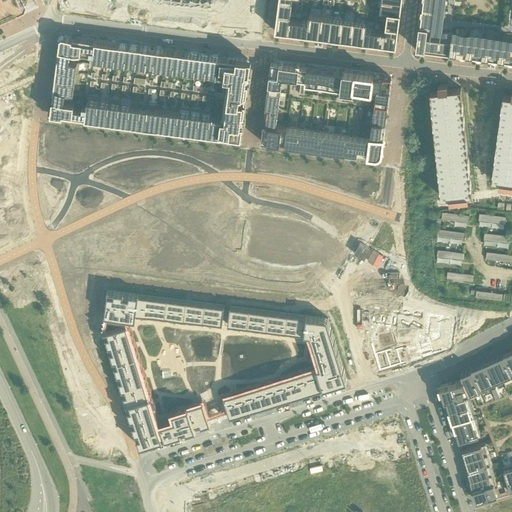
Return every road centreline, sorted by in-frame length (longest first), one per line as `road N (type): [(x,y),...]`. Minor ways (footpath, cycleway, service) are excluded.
road 1 (residential): [(345,308),(339,286),(386,193),(404,63)]
road 2 (residential): [(345,308),(98,276)]
road 3 (residential): [(53,18),(253,44)]
road 4 (motorway): [(74,511),(0,358)]
road 5 (residential): [(263,45),(404,63)]
road 6 (residential): [(273,440),(406,400)]
road 7 (residential): [(267,420),(151,456),(140,468)]
road 8 (residential): [(145,482),(273,440)]
road 9 (residential): [(466,511),(428,392)]
